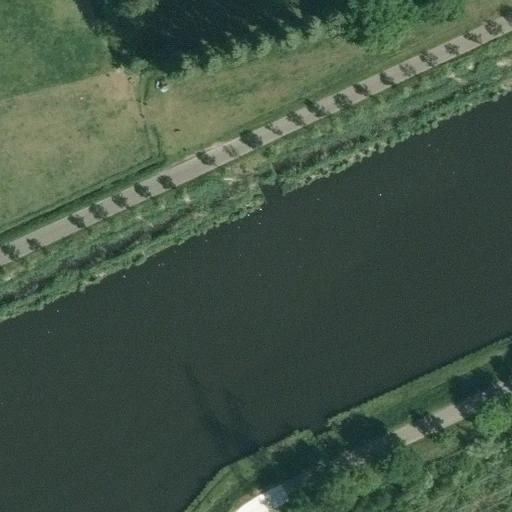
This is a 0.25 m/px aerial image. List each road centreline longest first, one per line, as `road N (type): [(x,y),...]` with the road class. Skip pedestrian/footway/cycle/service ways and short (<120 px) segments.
road 1 (unclassified): [(0,263),(511,27)]
road 2 (unclassified): [(511,388),(258,511)]
